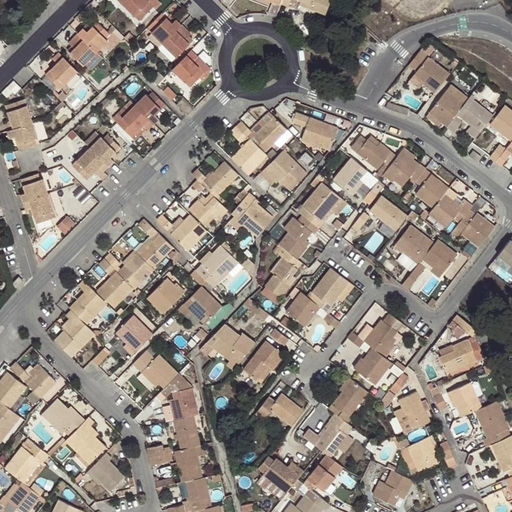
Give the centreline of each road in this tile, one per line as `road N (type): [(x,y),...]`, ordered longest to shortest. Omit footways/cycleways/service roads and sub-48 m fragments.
road 1 (residential): [(138,511),(148,496),(132,431),(14,309)]
road 2 (residential): [(377,282),(435,320),(511,219)]
road 3 (unclassified): [(511,33),(467,21),(416,37),(393,53),(360,109)]
road 4 (residential): [(360,109),(425,136),(511,206)]
road 5 (residential): [(33,285),(127,195)]
